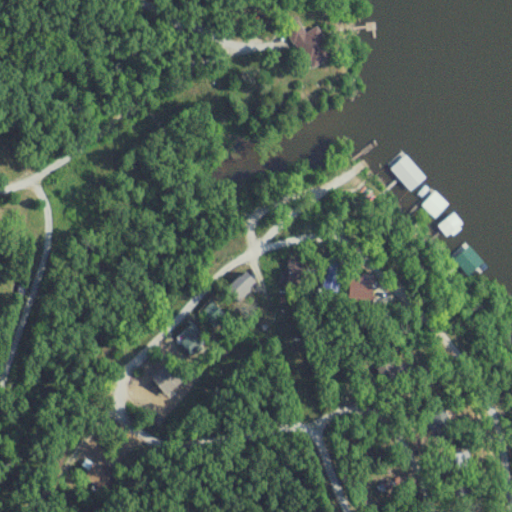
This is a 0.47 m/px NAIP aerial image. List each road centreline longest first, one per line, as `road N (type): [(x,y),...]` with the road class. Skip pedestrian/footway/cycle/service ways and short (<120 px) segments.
road 1 (residential): [(409,511),(395,441),(371,415),(344,408),(218,440),(143,430),(100,434),(33,507),(12,511),(45,247),(46,203),(35,179)]
road 2 (residential): [(135,511),(117,429),(124,383),(247,260),(283,241),(321,235),(362,240),(413,317),(469,368),(490,418),(502,511)]
road 3 (residential): [(228,57),(149,115),(0,192)]
